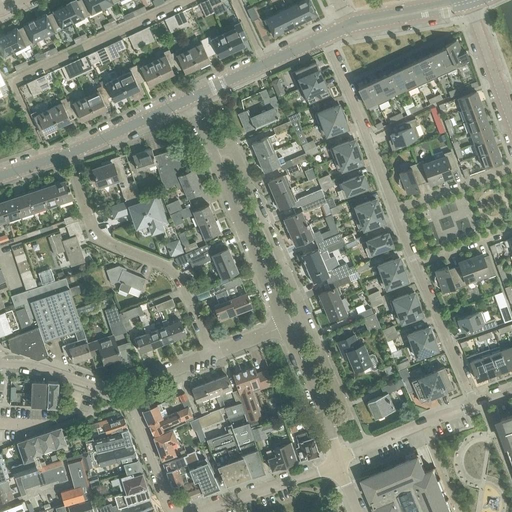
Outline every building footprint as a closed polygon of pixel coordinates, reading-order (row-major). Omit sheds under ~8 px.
[(75,0),(73,0),(64,5),(72,23),(91,14),(87,6),(80,9),(76,1),(75,0)] [(78,0),(76,1),(80,9),(87,6),(91,14),(102,9),(97,0),(78,0)] [(97,0),(102,9),(119,0),(97,0)] [(205,17),(214,13),(208,0),(205,0),(198,3),(205,17)] [(221,0),(208,0),(214,13),(225,8),(221,0)] [(309,0),(300,0),(297,2),(305,20),(317,15),(309,0)] [(297,2),(286,7),(295,25),(305,20),(297,2)] [(53,12),(46,15),(50,24),(58,20),(61,28),(72,23),(64,5),(52,10),(53,12)] [(246,10),(251,21),(258,18),(252,7),(246,10)] [(286,7),(275,12),(284,31),(295,25),(286,7)] [(182,11),(173,15),(180,29),(188,25),(182,11)] [(273,36),(284,31),(275,12),(264,18),(273,36)] [(46,13),(34,19),(43,37),(61,28),(58,20),(50,24),(46,15),(46,13)] [(170,33),(180,29),(173,15),(164,19),(170,33)] [(24,26),(17,29),(17,30),(21,38),(28,34),(32,42),(43,37),(34,19),(23,24),(24,26)] [(235,28),(223,33),(232,51),(244,46),(241,40),(246,38),(239,22),(234,24),(235,28)] [(147,27),(139,31),(145,44),(154,40),(147,27)] [(5,33),(14,51),(15,54),(29,47),(28,44),(32,42),(28,34),(21,38),(17,30),(17,29),(16,28),(5,33)] [(134,50),(145,44),(139,31),(127,36),(134,50)] [(0,51),(3,57),(14,51),(5,33),(0,35),(0,51)] [(209,35),(204,37),(212,53),(216,51),(218,57),(232,51),(223,33),(211,39),(209,35)] [(200,44),(189,49),(197,67),(210,61),(207,55),(212,53),(204,37),(199,40),(200,44)] [(445,45),(445,47),(446,46),(456,68),(466,63),(465,59),(468,58),(465,50),(461,52),(456,40),(445,45)] [(113,43),(104,47),(111,61),(120,56),(113,43)] [(187,45),(170,53),(175,65),(177,69),(181,67),(184,73),(197,67),(189,49),(187,45)] [(446,46),(445,47),(436,51),(446,73),(456,68),(446,46)] [(101,65),(111,61),(104,47),(95,51),(101,65)] [(165,56),(153,61),(161,79),(174,73),(171,67),(175,65),(170,53),(168,49),(163,52),(165,56)] [(436,51),(426,55),(437,77),(446,73),(436,51)] [(426,55),(417,60),(427,82),(437,77),(426,55)] [(79,59),(70,63),(76,76),(85,72),(79,59)] [(417,60),(407,65),(417,86),(427,82),(417,60)] [(138,63),(134,65),(141,80),(145,79),(147,85),(161,79),(153,61),(140,67),(138,63)] [(297,88),(302,86),(321,78),(319,73),(320,72),(315,61),(290,72),(297,88)] [(67,81),(76,76),(70,63),(61,67),(67,81)] [(130,72),(118,77),(126,95),(139,89),(136,83),(141,80),(134,65),(128,68),(130,72)] [(407,65),(397,69),(406,88),(405,88),(407,91),(417,86),(407,65)] [(397,69),(387,74),(396,92),(405,88),(406,88),(397,69)] [(0,91),(2,95),(9,92),(2,77),(0,72),(0,91)] [(387,74),(378,78),(386,97),(387,97),(396,92),(387,74)] [(44,75),(35,79),(42,92),(50,88),(44,75)] [(99,81),(101,85),(106,97),(110,95),(113,101),(126,95),(118,77),(106,83),(104,79),(99,81)] [(279,78),(271,81),(278,97),(285,94),(279,78)] [(324,84),(321,78),(302,86),(310,103),(330,94),(325,83),(324,84)] [(378,78),(368,83),(376,101),(378,105),(388,100),(387,97),(386,97),(378,78)] [(32,97),(42,92),(35,79),(26,83),(32,97)] [(366,106),(376,101),(368,83),(357,88),(366,106)] [(97,92),(86,97),(94,115),(106,109),(103,103),(108,101),(106,97),(101,85),(95,88),(97,92)] [(273,108),(278,105),(274,96),(269,98),(265,89),(258,92),(266,111),(251,117),(247,109),(238,113),(246,131),(277,117),(273,108)] [(458,98),(462,109),(480,103),(476,91),(458,98)] [(61,103),(49,109),(57,127),(70,121),(67,115),(71,113),(72,112),(66,101),(65,97),(60,100),(61,103)] [(80,121),(94,115),(86,97),(74,103),(72,99),(66,101),(72,112),(71,113),(73,117),(78,115),(80,121)] [(462,109),(466,121),(484,114),(480,103),(462,109)] [(314,113),(318,124),(345,115),(342,109),(340,109),(338,104),(314,113)] [(44,133),(57,127),(49,109),(31,117),(37,129),(41,127),(44,133)] [(289,121),(290,123),(302,117),(299,111),(293,114),(288,116),(287,117),(289,121)] [(466,121),(470,132),(488,125),(484,114),(466,121)] [(346,121),(345,115),(318,124),(322,136),(347,127),(345,122),(346,121)] [(415,118),(395,126),(397,132),(391,134),(392,139),(388,140),(392,151),(403,147),(402,143),(419,137),(415,125),(417,124),(415,118)] [(292,127),(290,123),(289,121),(272,128),(275,133),(292,127)] [(470,132),(474,143),(492,137),(488,125),(470,132)] [(273,134),(268,136),(251,143),(257,157),(274,150),(270,143),(276,141),(273,134)] [(444,134),(437,136),(439,142),(446,140),(444,134)] [(474,143),(478,155),(496,148),(492,137),(474,143)] [(330,148),(334,159),(360,149),(357,144),(356,144),(354,139),(330,148)] [(304,150),(304,151),(315,146),(313,140),(301,145),(304,150)] [(318,152),(315,146),(304,151),(307,157),(318,152)] [(151,148),(132,155),(137,169),(155,163),(156,164),(157,167),(162,165),(159,154),(153,156),(151,148)] [(501,160),(496,148),(478,155),(483,166),(485,170),(492,167),(490,164),(501,160)] [(162,165),(157,167),(163,188),(180,181),(187,198),(203,191),(193,169),(187,171),(187,170),(185,171),(176,149),(167,152),(167,151),(159,154),(162,165)] [(362,156),(360,149),(334,159),(338,170),(362,161),(360,156),(362,156)] [(277,158),(274,150),(257,157),(263,171),(280,164),(282,170),(284,169),(296,164),(307,159),(304,153),(283,162),(281,156),(277,158)] [(444,156),(434,160),(441,179),(446,178),(446,179),(453,176),(452,173),(458,171),(451,151),(443,153),(444,156)] [(123,200),(139,195),(134,180),(127,182),(119,156),(99,163),(100,166),(92,169),(98,187),(116,180),(123,200)] [(423,161),(416,163),(423,183),(429,181),(430,184),(437,182),(437,181),(441,179),(434,160),(424,163),(423,161)] [(418,185),(423,183),(416,163),(409,166),(410,168),(400,172),(401,175),(399,178),(398,181),(399,184),(400,187),(403,189),(406,190),(407,193),(419,188),(418,185)] [(298,170),(296,164),(284,169),(287,175),(298,170)] [(317,179),(320,185),(331,180),(329,174),(317,179)] [(354,191),(367,186),(362,174),(342,182),(344,188),(340,190),(344,199),(355,195),(354,191)] [(268,182),(273,195),(288,189),(282,176),(268,182)] [(64,180),(51,184),(58,204),(73,199),(68,183),(65,184),(64,180)] [(334,186),(331,180),(320,185),(322,191),(334,186)] [(43,187),(38,189),(45,209),(58,204),(51,184),(50,185),(49,183),(42,185),(43,187)] [(31,191),(26,193),(33,213),(45,209),(38,189),(37,187),(30,190),(31,191)] [(294,202),(288,189),(273,195),(279,208),(294,202)] [(18,195),(13,197),(20,217),(33,213),(26,193),(25,193),(24,192),(17,194),(18,195)] [(300,205),(312,200),(309,193),(297,199),(300,205)] [(5,200),(1,201),(8,221),(20,217),(13,197),(12,197),(11,196),(5,198),(5,200)] [(323,196),(312,200),(300,205),(303,213),(326,203),(323,196)] [(133,199),(111,207),(114,217),(131,211),(137,226),(140,225),(143,233),(152,231),(152,232),(161,228),(158,219),(159,218),(152,198),(135,204),(133,199)] [(351,207),(355,218),(382,209),(379,203),(377,203),(375,198),(351,207)] [(165,205),(169,214),(181,209),(177,199),(165,205)] [(194,214),(198,224),(213,218),(207,204),(192,211),(190,205),(181,209),(169,214),(174,226),(183,222),(182,219),(194,214)] [(332,215),(343,210),(341,204),(330,209),(332,215)] [(383,215),(382,209),(355,218),(359,230),(384,221),(382,216),(383,215)] [(283,218),(289,232),(306,225),(301,211),(283,218)] [(78,220),(76,214),(63,218),(63,220),(65,225),(78,220)] [(331,215),(325,217),(330,230),(328,230),(330,236),(338,233),(331,215)] [(219,232),(213,218),(198,224),(204,238),(219,232)] [(84,240),(78,220),(65,225),(69,237),(62,240),(60,232),(47,237),(53,255),(65,251),(69,262),(83,257),(79,245),(76,246),(75,243),(84,240)] [(63,220),(51,225),(52,229),(65,225),(63,220)] [(51,225),(38,229),(40,233),(52,229),(51,225)] [(320,233),(319,230),(310,234),(306,225),(289,232),(294,245),(313,237),(315,242),(321,240),(330,236),(328,230),(320,233)] [(38,229),(26,233),(27,237),(40,233),(38,229)] [(26,233),(13,237),(15,242),(27,237),(26,233)] [(338,233),(330,236),(321,240),(324,247),(342,240),(339,233),(338,233)] [(342,238),(344,243),(355,238),(353,233),(342,238)] [(378,249),(392,244),(387,233),(367,240),(369,246),(365,248),(368,257),(380,253),(378,249)] [(0,246),(15,242),(13,237),(0,241),(0,246)] [(358,244),(355,238),(344,243),(347,249),(358,244)] [(179,239),(166,244),(170,257),(183,252),(179,239)] [(183,246),(185,253),(174,257),(177,265),(181,264),(183,267),(191,264),(192,267),(213,259),(221,278),(217,280),(218,281),(216,282),(217,286),(223,283),(231,280),(229,275),(237,272),(227,247),(225,248),(223,243),(214,247),(213,245),(210,246),(209,244),(207,245),(207,244),(198,247),(195,241),(183,246)] [(10,245),(12,251),(23,247),(21,242),(10,245)] [(300,255),(305,267),(322,260),(319,253),(324,251),(322,246),(300,255)] [(12,251),(12,253),(14,257),(25,253),(23,247),(12,251)] [(14,257),(16,262),(27,258),(25,253),(14,257)] [(475,257),(470,259),(477,278),(487,275),(488,277),(496,275),(489,255),(482,257),(481,254),(475,256),(475,257)] [(378,265),(382,275),(382,276),(405,268),(402,262),(401,262),(399,257),(378,265)] [(16,262),(18,268),(29,264),(27,258),(16,262)] [(327,258),(322,260),(305,267),(312,283),(335,273),(338,279),(356,271),(353,265),(338,271),(337,267),(332,269),(327,258)] [(460,265),(454,267),(461,287),(468,285),(467,282),(477,278),(470,259),(466,260),(465,259),(459,262),(460,265)] [(358,272),(369,268),(366,262),(355,267),(358,272)] [(18,268),(20,273),(31,269),(29,264),(18,268)] [(138,296),(140,290),(145,279),(125,271),(126,269),(118,266),(106,270),(110,284),(117,281),(121,283),(118,289),(138,296)] [(454,290),(461,287),(454,267),(448,269),(447,266),(435,270),(436,273),(434,276),(434,279),(434,282),(436,285),(439,287),(442,288),(443,291),(453,287),(454,290)] [(50,268),(38,272),(42,285),(54,281),(50,268)] [(407,274),(405,268),(382,276),(382,275),(378,277),(383,288),(407,280),(405,274),(407,274)] [(20,273),(22,279),(33,275),(31,269),(20,273)] [(323,306),(324,306),(340,300),(338,295),(341,294),(338,286),(358,277),(356,271),(338,279),(334,280),(327,283),(330,289),(318,294),(320,299),(319,299),(322,307),(323,306)] [(35,281),(33,275),(22,279),(24,285),(35,281)] [(71,276),(65,278),(69,288),(75,286),(71,276)] [(25,308),(31,324),(32,328),(37,326),(43,342),(77,330),(82,328),(78,315),(76,309),(71,296),(69,288),(65,278),(65,277),(59,279),(54,281),(42,285),(37,287),(26,291),(26,290),(10,296),(14,308),(24,305),(25,308)] [(231,280),(223,283),(236,313),(251,307),(245,293),(242,283),(239,277),(231,280)] [(37,287),(35,281),(24,285),(26,290),(26,291),(37,287)] [(220,320),(236,313),(223,283),(217,286),(207,290),(210,296),(215,294),(219,303),(214,305),(220,320)] [(71,296),(85,291),(82,284),(75,286),(69,288),(71,296)] [(367,295),(370,301),(381,296),(379,290),(367,295)] [(494,293),(505,322),(511,318),(511,315),(502,290),(494,293)] [(389,301),(394,312),(420,302),(417,296),(415,297),(414,292),(389,301)] [(113,303),(111,296),(76,309),(78,315),(113,303)] [(384,302),(381,296),(370,301),(372,307),(384,302)] [(172,298),(160,303),(162,310),(174,305),(172,298)] [(345,313),(340,300),(324,306),(329,320),(345,313)] [(422,309),(420,302),(394,312),(398,323),(422,314),(420,309),(422,309)] [(127,317),(137,313),(136,307),(118,313),(115,306),(104,310),(111,332),(125,327),(126,331),(131,329),(127,317)] [(371,307),(356,313),(359,319),(362,318),(374,313),(371,307)] [(22,327),(31,324),(25,308),(16,311),(22,327)] [(0,334),(18,328),(11,309),(0,313),(0,334)] [(465,317),(464,313),(452,317),(456,328),(460,326),(462,331),(470,328),(473,334),(497,325),(494,318),(486,321),(482,310),(465,317)] [(380,327),(374,313),(362,318),(368,332),(380,327)] [(139,316),(145,333),(151,348),(162,344),(157,329),(151,331),(145,314),(139,316)] [(163,326),(157,329),(162,344),(174,339),(168,325),(166,319),(161,321),(163,326)] [(180,320),(168,325),(174,339),(185,335),(185,333),(187,332),(185,327),(182,328),(180,320)] [(382,330),(385,336),(396,331),(394,325),(382,330)] [(48,354),(43,342),(37,326),(32,328),(1,341),(3,347),(36,358),(48,354)] [(408,334),(412,345),(435,337),(432,331),(430,331),(429,326),(408,334)] [(77,330),(81,339),(86,337),(82,328),(77,330)] [(399,337),(396,331),(385,336),(387,341),(399,337)] [(139,353),(151,348),(145,333),(134,338),(139,353)] [(113,334),(87,342),(91,356),(100,353),(104,364),(105,363),(106,365),(112,363),(111,361),(121,358),(113,334)] [(371,354),(368,355),(363,344),(359,346),(354,334),(336,342),(343,359),(348,357),(354,371),(369,364),(371,370),(374,371),(378,369),(379,366),(375,355),(371,354)] [(436,343),(435,337),(412,345),(416,356),(437,349),(435,344),(436,343)] [(73,362),(91,356),(87,342),(78,345),(76,341),(61,346),(63,353),(69,351),(73,362)] [(511,349),(511,347),(501,351),(507,368),(511,366),(511,349)] [(497,372),(491,354),(489,349),(479,352),(487,375),(497,372)] [(501,351),(491,354),(497,372),(507,368),(501,351)] [(469,363),(470,362),(476,379),(487,375),(479,352),(466,357),(469,363)] [(399,371),(411,366),(408,360),(397,365),(399,371)] [(433,372),(428,375),(436,394),(442,392),(442,393),(453,388),(444,366),(433,371),(433,372)] [(232,392),(235,400),(236,403),(241,402),(248,422),(249,421),(256,419),(261,417),(255,400),(251,391),(271,384),(266,370),(256,374),(254,367),(232,374),(237,390),(232,392)] [(225,375),(214,379),(222,400),(226,398),(224,391),(230,388),(225,375)] [(431,396),(436,394),(428,375),(422,377),(422,376),(411,381),(410,377),(403,380),(408,393),(415,390),(420,402),(431,398),(431,396)] [(394,409),(390,400),(387,393),(404,386),(401,378),(380,387),(383,395),(367,402),(375,418),(394,409)] [(220,400),(222,400),(214,379),(202,384),(207,397),(214,394),(217,402),(218,401),(220,400)] [(31,381),(30,406),(57,407),(58,382),(32,381),(31,381)] [(201,399),(207,397),(202,384),(191,388),(200,413),(205,411),(201,399)] [(178,395),(180,400),(181,401),(186,399),(184,393),(178,395)] [(141,410),(148,424),(167,415),(164,409),(163,410),(160,402),(141,410)] [(243,410),(240,403),(224,408),(226,416),(243,410)] [(188,406),(167,415),(148,424),(152,435),(163,431),(163,428),(184,419),(192,416),(188,406)] [(224,410),(223,407),(209,412),(209,413),(197,418),(201,428),(222,418),(220,412),(224,410)] [(511,459),(511,413),(497,419),(511,459)] [(110,432),(126,427),(123,418),(113,421),(112,417),(107,419),(97,422),(98,426),(99,426),(102,425),(105,433),(109,431),(110,432)] [(189,422),(193,431),(201,428),(197,418),(194,420),(189,422)] [(256,419),(249,421),(251,427),(255,426),(258,425),(256,419)] [(225,425),(228,430),(206,440),(226,486),(264,472),(254,439),(250,427),(249,423),(232,428),(230,423),(225,425)] [(251,427),(250,427),(254,439),(265,436),(261,424),(258,425),(255,426),(251,427)] [(60,427),(49,431),(55,448),(60,446),(61,448),(68,446),(68,445),(70,445),(67,434),(63,436),(60,427)] [(121,435),(87,442),(89,450),(94,448),(96,453),(131,444),(127,429),(120,431),(121,435)] [(153,437),(157,448),(172,443),(172,444),(177,442),(172,429),(153,437)] [(49,431),(36,435),(42,452),(55,448),(49,431)] [(36,435),(26,439),(31,456),(35,454),(42,452),(36,435)] [(300,460),(318,454),(313,437),(297,442),(298,447),(296,447),(300,460)] [(16,442),(21,459),(31,456),(26,439),(16,442)] [(271,470),(297,461),(290,442),(272,448),(275,455),(267,458),(271,470)] [(88,451),(81,453),(83,457),(85,468),(92,467),(91,463),(93,462),(94,466),(95,466),(100,465),(101,465),(117,461),(117,462),(137,457),(132,443),(131,444),(96,453),(94,448),(89,450),(90,456),(89,456),(88,451)] [(176,454),(172,444),(172,443),(157,448),(161,459),(176,454)] [(454,511),(436,467),(425,472),(416,449),(359,473),(373,506),(370,507),(372,511),(454,511)] [(186,455),(183,456),(193,481),(197,480),(202,494),(218,488),(205,458),(199,461),(195,450),(186,454),(186,455)] [(74,487),(60,492),(64,504),(64,505),(93,496),(89,483),(82,457),(83,457),(81,453),(66,458),(74,487)] [(184,473),(188,471),(183,456),(174,460),(163,464),(171,487),(187,481),(184,473)] [(36,458),(33,459),(36,469),(41,467),(40,463),(38,457),(36,458)] [(33,459),(23,462),(26,472),(36,469),(33,459)] [(139,470),(140,469),(137,460),(123,464),(125,473),(139,469),(139,470)] [(23,462),(11,466),(14,476),(19,474),(26,472),(23,462)] [(62,465),(53,468),(57,480),(58,482),(67,479),(62,465)] [(53,468),(47,470),(51,482),(56,480),(57,480),(53,468)] [(43,471),(41,472),(46,484),(51,482),(47,470),(43,471)] [(41,472),(35,474),(39,484),(39,486),(46,484),(41,472)] [(122,482),(125,493),(146,486),(141,473),(133,476),(132,472),(110,479),(112,485),(122,482)] [(19,474),(14,476),(17,486),(22,484),(20,479),(19,474)] [(35,474),(30,475),(33,486),(39,484),(35,474)] [(30,475),(25,477),(28,487),(33,486),(30,475)] [(88,477),(90,483),(99,480),(97,475),(88,477)] [(0,491),(9,489),(10,488),(7,479),(0,481),(0,491)] [(186,500),(202,494),(197,480),(193,481),(181,485),(186,500)] [(22,484),(17,486),(21,496),(24,495),(26,494),(24,489),(22,484)] [(125,493),(114,496),(118,508),(143,500),(149,498),(146,486),(125,493)] [(0,502),(12,499),(9,489),(0,491),(0,502)] [(90,500),(68,506),(69,511),(95,511),(97,511),(93,500),(90,501),(90,500)] [(0,510),(0,511),(23,511),(20,503),(0,510)] [(37,507),(38,511),(39,511),(44,510),(51,508),(49,503),(43,505),(42,503),(41,503),(37,507)] [(112,511),(110,503),(99,507),(101,511),(112,511)]
